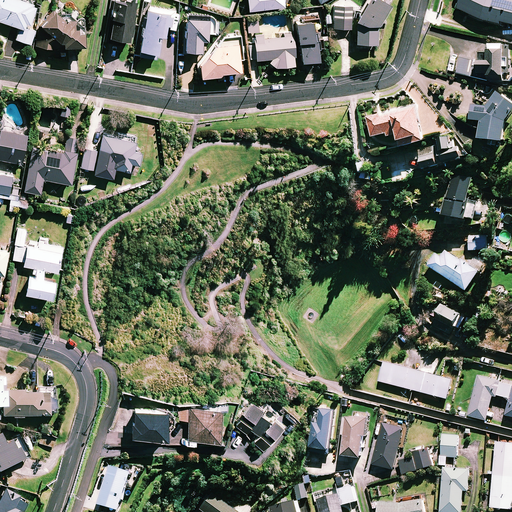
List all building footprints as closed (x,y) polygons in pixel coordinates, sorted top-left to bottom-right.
[(37,7),(16,0),(0,0),(0,22),(20,29),(16,40),(31,46),(36,32),(29,29),(37,7)] [(137,0),(125,0),(125,2),(112,1),(106,44),(117,45),(118,42),(131,44),(137,0)] [(284,8),(283,0),(247,0),(249,12),(284,8)] [(391,0),(369,0),(358,22),(356,45),(377,46),(378,29),(390,7),(388,6),(391,0)] [(511,0),(456,0),(461,2),(456,11),(483,23),(502,29),(503,26),(511,28),(511,0)] [(174,11),(147,7),(138,57),(150,59),(157,60),(161,38),(166,39),(168,27),(171,27),(174,11)] [(352,30),(352,7),(334,7),(334,30),(352,30)] [(37,30),(36,49),(59,49),(59,52),(66,53),(66,49),(85,50),(86,19),(73,19),(73,13),(49,13),(37,30)] [(294,33),(296,55),(301,55),(302,64),(319,63),(317,49),(323,49),(322,41),(316,42),(315,33),(324,32),(322,13),(302,15),(303,24),(293,25),(294,33)] [(184,24),(182,55),(188,55),(188,53),(202,54),(203,42),(208,43),(209,34),(218,35),(219,21),(214,20),(211,17),(211,15),(187,14),(187,24),(184,24)] [(258,18),(246,19),(247,36),(260,34),(258,18)] [(222,38),(199,67),(200,77),(201,77),(202,80),(221,77),(221,76),(243,73),(241,61),(244,60),(240,31),(235,31),(236,37),(222,38)] [(296,55),(294,33),(283,34),(283,37),(263,39),(263,36),(255,36),(256,44),(249,45),(251,62),(270,60),(271,69),(295,67),(294,58),(296,58),(296,55)] [(475,61),(461,57),(461,59),(452,57),(448,72),(487,83),(510,84),(511,80),(511,58),(510,58),(510,46),(488,45),(488,54),(479,54),(478,64),(475,63),(475,61)] [(511,115),(511,104),(496,93),(484,108),(472,106),(470,122),(481,123),(479,143),(504,145),(506,124),(511,115)] [(425,145),(417,106),(368,116),(372,138),(388,135),(388,138),(398,136),(401,150),(425,145)] [(28,136),(1,131),(0,134),(0,160),(22,165),(28,136)] [(101,171),(114,173),(114,170),(130,173),(132,165),(140,167),(142,154),(134,153),(136,137),(129,135),(128,140),(103,136),(100,155),(96,154),(97,152),(85,150),(82,169),(101,173),(101,171)] [(451,144),(450,140),(438,143),(440,153),(420,159),(423,172),(462,162),(457,143),(451,144)] [(63,153),(32,148),(24,192),(41,195),(44,180),(72,185),(77,153),(64,151),(63,153)] [(13,177),(0,175),(0,193),(10,195),(13,177)] [(451,175),(443,218),(466,223),(466,220),(474,221),(477,205),(468,203),(472,179),(451,175)] [(19,185),(13,184),(11,195),(18,196),(19,185)] [(24,267),(31,268),(33,269),(32,274),(35,274),(34,277),(29,276),(26,295),(53,300),(56,282),(43,280),(44,271),(58,273),(63,247),(46,244),(47,240),(40,239),(39,243),(25,240),(27,228),(18,226),(12,260),(25,263),(24,267)] [(488,251),(487,235),(474,236),(475,252),(488,251)] [(0,295),(1,295),(3,284),(0,283),(0,276),(5,277),(9,252),(0,250),(0,295)] [(479,273),(445,251),(433,270),(467,292),(479,273)] [(466,318),(442,306),(432,326),(450,336),(455,327),(460,330),(466,318)] [(483,313),(476,312),(474,323),(481,325),(483,313)] [(453,381),(385,364),(380,383),(448,400),(453,381)] [(462,372),(449,366),(445,376),(457,381),(462,372)] [(0,408),(3,409),(2,417),(12,417),(12,420),(23,421),(23,417),(49,418),(49,413),(55,413),(56,389),(39,388),(39,393),(4,392),(4,378),(0,377),(0,408)] [(487,422),(493,398),(497,399),(498,397),(510,400),(506,417),(511,418),(511,385),(479,378),(469,418),(487,422)] [(262,411),(253,404),(235,426),(246,435),(251,430),(259,437),(253,443),(264,451),(280,432),(286,437),(299,422),(278,405),(274,410),(267,405),(262,411)] [(223,412),(179,409),(179,422),(189,423),(188,441),(220,444),(223,412)] [(335,412),(314,410),(309,450),(330,453),(335,412)] [(169,413),(135,411),(133,439),(167,441),(169,413)] [(367,439),(370,419),(358,417),(358,420),(349,419),(343,458),(362,461),(365,439),(367,439)] [(406,428),(384,422),(373,466),(395,471),(406,428)] [(0,471),(28,457),(19,438),(6,445),(0,433),(0,471)] [(460,437),(443,436),(440,466),(447,467),(447,458),(458,459),(460,437)] [(56,441),(44,437),(41,445),(53,449),(56,441)] [(491,509),(511,510),(511,445),(497,444),(491,509)] [(434,467),(429,449),(414,453),(416,457),(399,462),(403,476),(434,467)] [(143,469),(123,463),(120,471),(110,468),(95,511),(121,511),(128,492),(135,494),(143,469)] [(470,471),(444,469),(441,511),(462,511),(464,492),(469,492),(470,471)] [(358,503),(353,484),(314,495),(318,511),(341,511),(341,508),(358,503)] [(307,500),(304,485),(294,487),(298,502),(307,500)] [(20,511),(26,501),(6,490),(0,501),(0,511),(20,511)] [(235,511),(214,496),(201,511),(235,511)] [(426,511),(425,501),(378,505),(378,511),(426,511)] [(300,511),(298,502),(270,509),(271,511),(300,511)]
